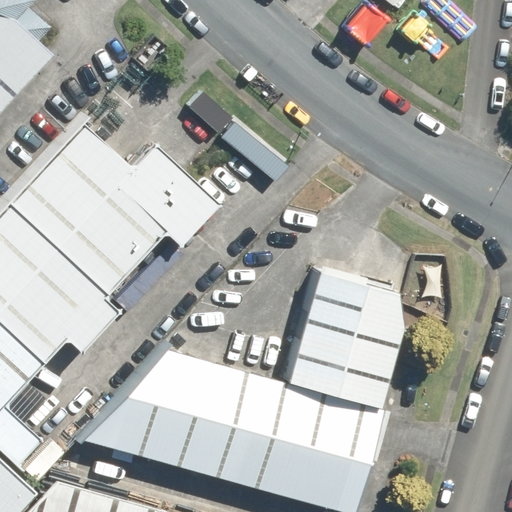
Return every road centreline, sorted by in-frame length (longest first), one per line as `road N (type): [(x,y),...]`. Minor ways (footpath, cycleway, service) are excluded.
road 1 (unknown): [(353,101),(43,416)]
road 2 (unclassified): [(226,0),(400,136),(511,200)]
road 3 (unclassified): [(473,511),(511,376)]
